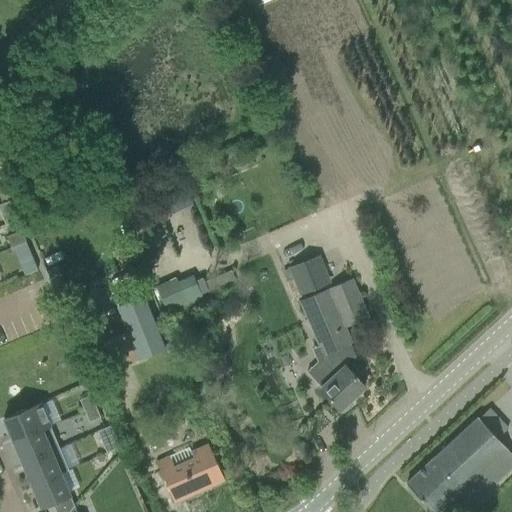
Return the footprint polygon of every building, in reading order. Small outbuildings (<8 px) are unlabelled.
[(0,200),(13,195),(5,173),(0,174),(0,200)] [(10,199),(0,203),(0,212),(5,226),(19,220),(10,199)] [(21,231),(5,237),(10,248),(12,247),(25,241),(21,231)] [(25,241),(12,247),(19,263),(32,257),(25,241)] [(125,254),(114,258),(120,271),(130,267),(125,254)] [(286,268),(297,296),(329,283),(318,256),(288,268),(286,268)] [(338,314),(344,329),(367,319),(359,300),(350,280),(327,290),(338,314)] [(102,341),(114,370),(163,351),(136,284),(109,294),(125,333),(102,341)] [(310,326),(338,314),(327,290),(299,301),(310,326)] [(351,344),(344,329),(316,340),(323,356),(321,359),(335,375),(319,390),(339,411),(364,387),(345,367),(355,358),(349,345),(351,344)] [(95,407),(90,396),(79,401),(84,411),(95,407)] [(49,426),(40,404),(3,419),(13,442),(49,426)] [(99,417),(95,407),(84,411),(88,422),(99,417)] [(462,511),(451,500),(482,471),(494,484),(511,467),(511,455),(506,449),(497,439),(507,430),(488,410),(478,419),(478,418),(406,485),(430,511),(462,511)] [(59,448),(49,426),(13,442),(22,464),(59,448)] [(119,448),(113,433),(100,439),(106,454),(119,448)] [(156,463),(174,503),(224,481),(208,445),(191,453),(194,460),(174,468),(169,457),(156,463)] [(68,470),(59,448),(22,464),(31,486),(60,474),(68,470)] [(69,496),(60,474),(31,486),(41,508),(52,503),(55,511),(69,511),(74,506),(69,496)]
